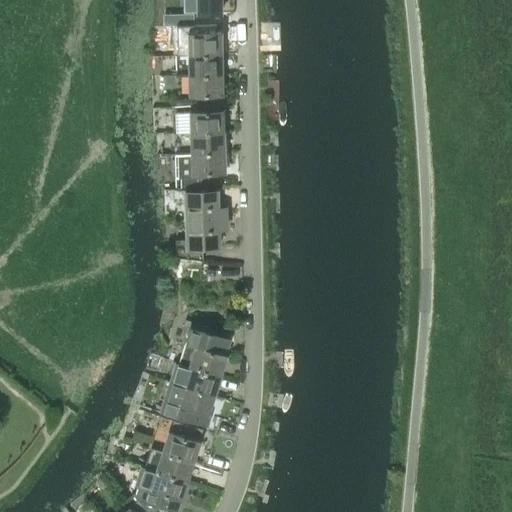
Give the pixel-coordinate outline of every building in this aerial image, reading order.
[(219,12),(219,0),(196,0),(197,12),(219,12)] [(191,15),(176,15),(176,26),(191,25),(191,15)] [(188,55),(220,54),(220,33),(188,34),(188,55)] [(189,76),(221,75),(220,54),(188,55),(189,76)] [(163,75),(164,89),(178,88),(177,75),(163,75)] [(221,75),(189,76),(190,96),(222,95),(221,75)] [(191,132),(224,131),(223,111),(191,111),(191,132)] [(224,131),(191,132),(192,153),(224,152),(224,131)] [(224,152),(192,153),(174,153),(175,189),(174,189),(174,190),(185,189),(209,188),(208,173),(225,172),(224,152)] [(186,220),(218,219),(217,192),(185,193),(185,189),(174,190),(174,201),(185,201),(186,220)] [(218,219),(186,220),(187,240),(175,241),(176,258),(204,262),(203,248),(219,247),(218,219)] [(188,340),(180,363),(220,375),(226,356),(220,354),(224,339),(190,329),(186,339),(188,340)] [(171,382),(214,394),(220,375),(180,363),(178,371),(172,369),(169,381),(171,382)] [(214,394),(171,382),(162,412),(188,420),(191,410),(207,415),(214,394)] [(162,451),(193,460),(199,440),(198,440),(201,428),(174,420),(171,431),(168,431),(162,451)] [(143,465),(188,479),(193,460),(162,451),(149,447),(143,465)] [(139,500),(131,506),(135,511),(157,511),(161,500),(173,503),(174,498),(181,500),(188,479),(143,465),(143,466),(139,465),(133,485),(138,487),(136,493),(135,494),(139,500)]
